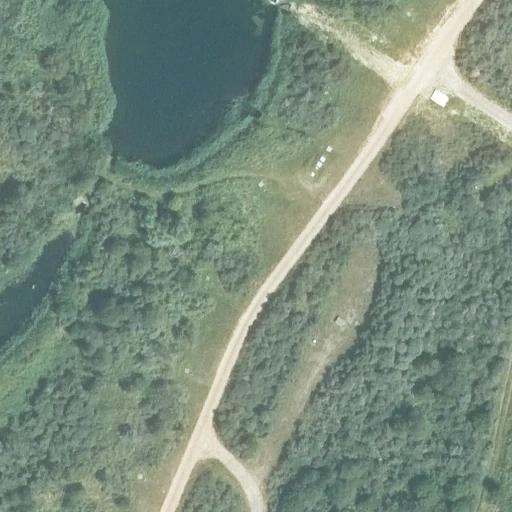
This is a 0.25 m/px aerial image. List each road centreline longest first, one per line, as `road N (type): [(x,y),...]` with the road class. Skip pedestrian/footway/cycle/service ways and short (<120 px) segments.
road 1 (track): [(198,436),(247,317),(427,66)]
road 2 (track): [(474,511),(511,369)]
